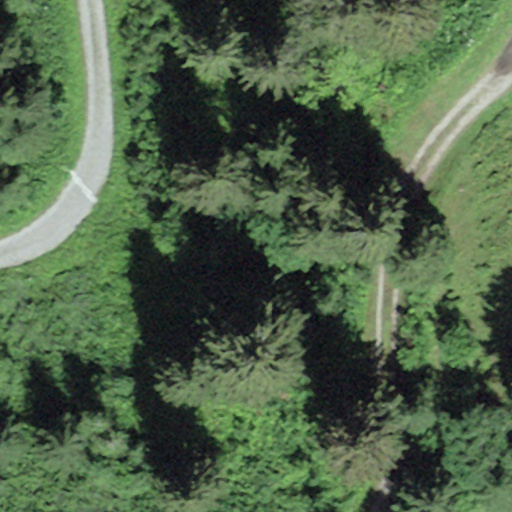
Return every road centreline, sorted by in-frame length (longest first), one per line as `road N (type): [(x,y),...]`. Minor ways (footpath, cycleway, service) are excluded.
road 1 (track): [(511,49),(436,121),(412,156),(391,215),(389,492),(381,511)]
road 2 (track): [(0,253),(22,244),(81,188),(95,131),(96,69),(84,0)]
